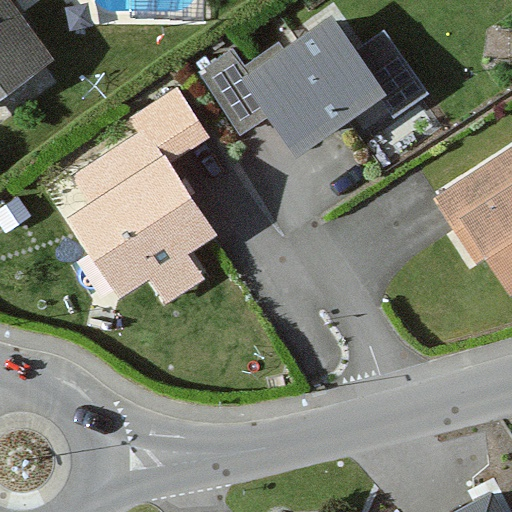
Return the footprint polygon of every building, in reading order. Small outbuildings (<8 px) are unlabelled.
[(0,0),(0,85),(53,46),(18,0),(0,0)] [(332,2),(245,62),(231,42),(197,66),(241,128),(269,108),(293,142),(374,86),(392,113),(428,88),(383,23),(359,40),(332,2)] [(511,151),(427,201),(496,310),(511,300),(511,151)] [(177,157),(64,223),(119,306),(228,246),(177,157)] [(500,511),(488,489),(453,508),(446,511),(500,511)]
